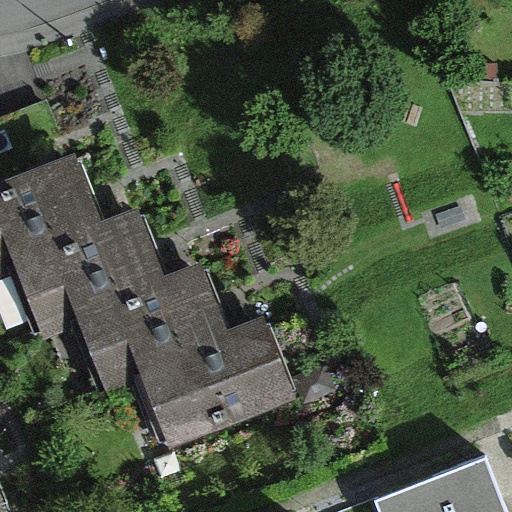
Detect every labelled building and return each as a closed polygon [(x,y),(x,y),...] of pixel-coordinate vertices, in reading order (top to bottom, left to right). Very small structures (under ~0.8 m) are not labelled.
[(57,153),(0,176),(0,258),(86,223),(57,153)] [(86,223),(0,258),(0,270),(26,333),(62,319),(150,282),(120,209),(86,223)] [(150,282),(62,319),(90,385),(126,370),(214,333),(186,267),(150,282)] [(214,333),(126,370),(159,449),(280,398),(247,319),(214,333)] [(490,511),(472,467),(362,511),(490,511)]
